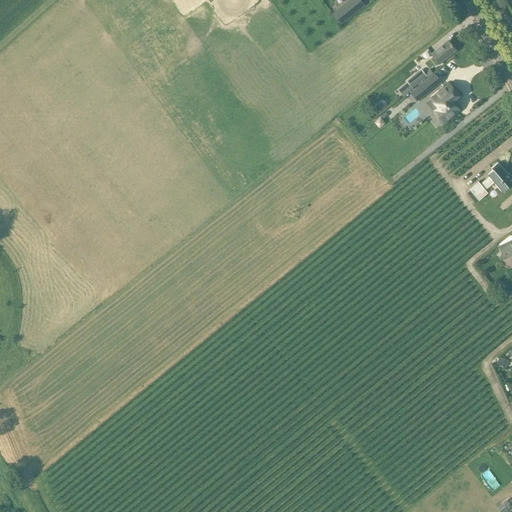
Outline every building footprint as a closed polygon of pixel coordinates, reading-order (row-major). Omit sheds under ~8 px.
[(359,0),(350,0),(333,15),(340,24),(364,5),(359,0)] [(439,64),(456,50),(448,41),(432,54),(433,56),(430,59),(434,64),(438,62),(439,64)] [(427,77),(433,73),(430,69),(424,74),(427,77)] [(421,70),(407,82),(412,88),(427,77),(421,70)] [(411,93),(417,101),(440,82),(434,74),(411,93)] [(402,88),(406,93),(412,88),(408,83),(402,88)] [(433,112),(443,124),(459,110),(452,101),(459,96),(449,84),(431,99),(438,107),(433,112)] [(487,174),(489,176),(480,184),(478,181),(469,189),(470,191),(467,193),(475,202),(478,200),(488,193),(485,190),(494,182),(502,192),(508,187),(511,184),(511,176),(508,172),(507,173),(498,162),(491,168),(493,170),(487,174)] [(511,239),(497,245),(503,261),(511,256),(511,239)] [(502,503),(507,510),(511,506),(511,499),(508,502),(506,500),(502,503)]
